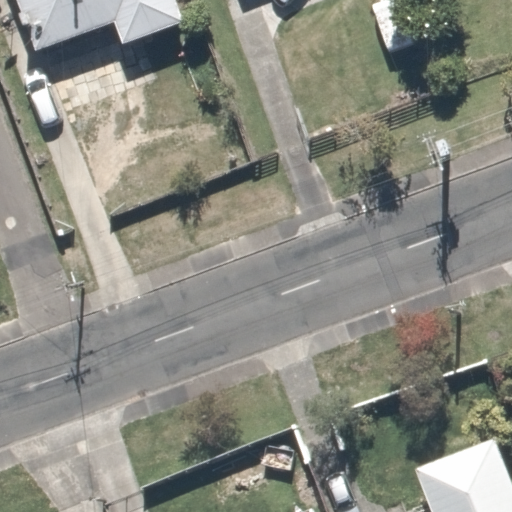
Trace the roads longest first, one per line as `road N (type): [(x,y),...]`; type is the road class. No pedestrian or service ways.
road 1 (residential): [(71,373),(511,209)]
road 2 (residential): [(0,180),(71,373)]
